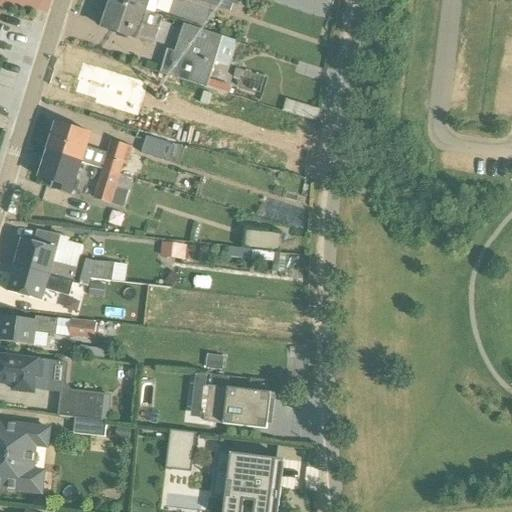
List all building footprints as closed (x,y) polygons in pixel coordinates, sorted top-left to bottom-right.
[(110,0),(110,3),(155,17),(161,0),(110,0)] [(192,2),(236,17),(239,9),(237,8),(239,0),(192,0),(192,2)] [(110,3),(100,32),(153,49),(163,20),(110,3)] [(237,44),(184,27),(174,55),(167,53),(160,76),(228,98),(229,97),(231,89),(210,83),(216,65),(229,70),(237,44)] [(90,69),(81,99),(143,119),(146,110),(157,113),(162,93),(90,69)] [(265,81),(236,73),(234,80),(240,82),(238,89),(261,96),(265,81)] [(320,113),(286,102),(282,114),(317,125),(320,113)] [(296,152),(304,128),(276,118),(267,143),(296,152)] [(93,137),(55,126),(47,153),(121,177),(124,167),(128,168),(134,150),(113,144),(109,156),(89,150),(93,137)] [(147,140),(142,156),(170,166),(172,161),(179,163),(183,150),(177,148),(177,145),(151,136),(149,140),(147,140)] [(84,165),(47,153),(37,181),(53,187),(51,192),(52,193),(73,199),(84,165)] [(104,172),(94,202),(112,207),(117,192),(129,195),(133,182),(104,172)] [(155,190),(151,202),(196,216),(199,204),(155,190)] [(88,219),(108,224),(112,212),(92,207),(88,219)] [(91,281),(126,286),(129,268),(115,266),(93,264),(81,260),(84,249),(70,245),(70,241),(37,234),(34,245),(22,242),(14,269),(88,289),(91,281)] [(247,234),(245,250),(277,254),(279,238),(247,234)] [(162,261),(186,263),(188,247),(163,245),(162,261)] [(287,256),(231,250),(229,259),(251,263),(252,261),(274,265),(273,274),(285,276),(287,256)] [(45,303),(82,314),(88,289),(14,269),(6,296),(43,307),(45,303)] [(0,320),(0,344),(35,349),(37,336),(95,342),(97,325),(37,320),(36,324),(0,320)] [(0,357),(0,388),(13,389),(12,395),(37,398),(38,391),(45,395),(60,397),(59,419),(109,424),(111,400),(66,394),(69,366),(0,357)] [(224,359),(208,357),(206,371),(222,373),(224,359)] [(229,380),(211,377),(209,389),(208,389),(203,423),(266,432),(267,432),(272,399),(276,399),(276,397),(230,390),(228,392),(229,380)] [(207,379),(197,378),(192,420),(202,421),(207,379)] [(107,424),(75,421),(74,436),(105,440),(107,424)] [(50,453),(52,431),(0,423),(0,493),(44,499),(47,473),(36,471),(37,465),(36,463),(38,451),(50,453)] [(172,432),(168,468),(192,471),(196,434),(172,432)] [(224,511),(278,511),(285,464),(218,455),(213,500),(226,502),(224,511)]
